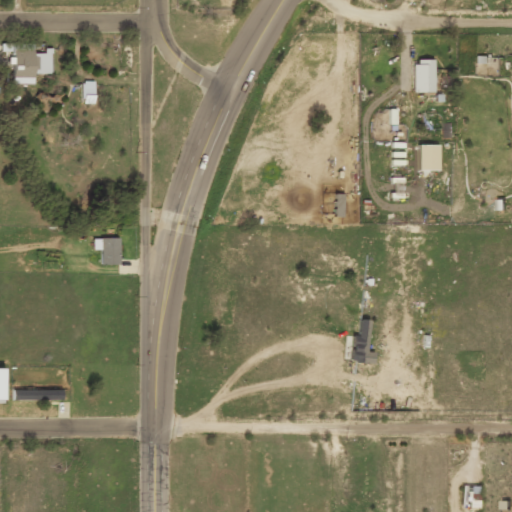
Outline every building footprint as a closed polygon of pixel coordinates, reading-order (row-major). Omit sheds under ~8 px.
[(32,79),(32,50),(11,50),(11,79),(32,79)] [(430,92),(430,60),(410,60),(410,92),(430,92)] [(92,81),(80,81),(80,103),(92,103),(92,81)] [(58,94),(37,93),(37,105),(46,105),(46,102),(58,102),(58,94)] [(435,145),(415,145),(415,170),(434,170),(435,145)] [(338,214),(340,196),(333,195),(331,213),(338,214)] [(91,249),(99,249),(99,264),(117,264),(117,238),(91,238),(91,249)] [(365,351),(366,319),(355,319),(354,361),(369,362),(369,351),(365,351)] [(58,401),(58,390),(10,390),(10,401),(58,401)] [(467,493),(468,485),(477,486),(476,494),(467,493)] [(466,500),(476,500),(476,509),(466,508),(466,500)] [(509,509),(500,509),(500,500),(509,501),(509,509)]
